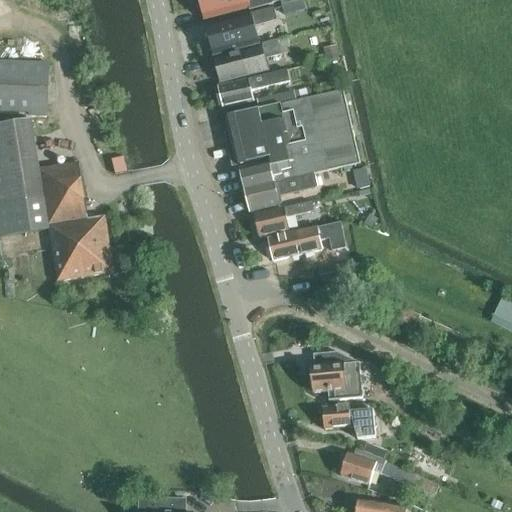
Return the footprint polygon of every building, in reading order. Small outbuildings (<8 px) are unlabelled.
[(193,0),(196,7),(200,9),(203,20),(248,8),(248,11),(272,5),(270,0),(193,0)] [(292,3),(281,7),(284,17),(295,14),(292,3)] [(250,17),(205,29),(208,41),(205,44),(207,52),(211,53),(212,56),(259,44),(254,27),(276,21),(273,9),(249,15),(250,17)] [(263,49),(213,61),(216,71),(213,73),(215,80),(218,81),(219,83),(267,71),(264,60),(280,56),(276,42),(262,45),(263,49)] [(0,111),(28,113),(28,116),(45,116),(47,65),(0,63),(0,111)] [(247,81),(218,88),(224,109),(253,102),(251,92),(289,82),(287,70),(247,80),(247,81)] [(226,118),(237,167),(268,159),(289,155),(295,180),(311,176),(360,166),(344,93),(281,106),(279,97),(256,102),(259,111),(226,118)] [(30,120),(0,125),(0,235),(0,237),(49,229),(57,281),(113,274),(104,218),(88,220),(78,165),(39,171),(38,172),(30,120)] [(240,170),(245,191),(295,180),(289,155),(268,159),(269,163),(240,170)] [(111,159),(115,174),(127,171),(123,156),(111,159)] [(295,180),(245,191),(250,212),(279,206),(277,197),(314,188),(311,176),(295,180)] [(311,203),(254,216),(259,238),(289,231),(286,215),(291,214),(292,217),(313,212),(311,203)] [(370,216),(364,224),(372,230),(378,221),(370,216)] [(340,223),(267,240),(273,262),(321,251),(319,242),(329,240),(332,252),(346,249),(340,223)] [(351,280),(349,263),(337,265),(340,281),(351,280)] [(491,321),(511,331),(511,305),(501,300),(491,321)] [(397,307),(392,319),(414,329),(411,335),(422,340),(423,337),(458,352),(464,336),(397,307)] [(314,393),(329,391),(330,401),(359,399),(357,375),(361,374),(360,363),(336,353),(316,355),(318,367),(312,367),(313,377),(310,381),(310,388),(314,391),(314,393)] [(323,409),(324,430),(356,428),(357,439),(375,438),(373,412),(350,413),(349,407),(323,409)] [(387,452),(367,443),(363,452),(383,461),(387,452)] [(380,475),(410,487),(433,496),(437,486),(414,476),(414,475),(382,462),(383,461),(363,452),(360,457),(348,453),(341,477),(371,487),(376,471),(381,473),(380,475)] [(406,511),(407,510),(391,505),(358,500),(356,511),(355,511),(406,511)] [(493,500),(490,507),(499,511),(502,504),(493,500)] [(184,511),(184,501),(139,501),(139,511),(184,511)]
